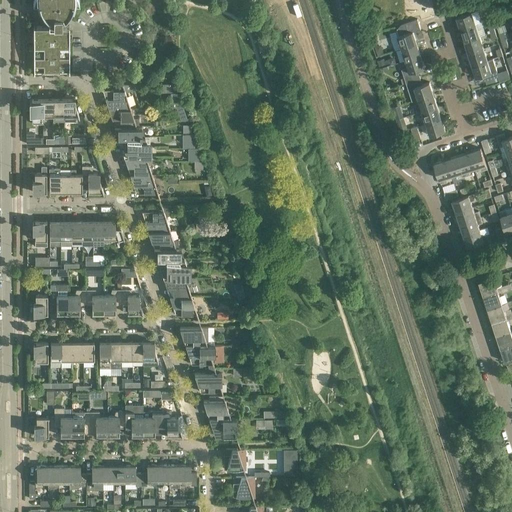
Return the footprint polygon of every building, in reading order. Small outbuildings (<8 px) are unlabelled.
[(40,0),(41,2),(39,2),(40,5),(41,8),(42,10),(44,13),(45,15),(47,16),(49,18),(43,26),(34,26),(34,73),(35,73),(35,72),(69,72),(69,73),(70,73),(69,25),(69,26),(54,26),(54,24),(62,24),(62,18),(60,18),(59,13),(62,13),(64,17),(66,16),(68,14),(69,13),(70,11),(71,9),(72,8),(73,5),(74,2),(72,0),(40,0)] [(472,12),(477,10),(476,4),(463,8),(465,14),(457,17),(461,29),(476,24),(472,12)] [(421,29),(419,23),(418,19),(401,24),(396,30),(402,48),(417,43),(413,31),(421,29)] [(465,41),(480,36),(476,24),(461,29),(465,41)] [(501,40),(506,39),(511,37),(511,31),(504,34),(504,32),(499,33),(501,40)] [(469,53),(484,48),(480,36),(465,41),(469,53)] [(406,60),(421,55),(417,43),(402,48),(406,60)] [(473,65),(488,60),(484,48),(469,53),(473,65)] [(406,84),(421,79),(418,70),(425,67),(421,55),(406,60),(408,68),(401,70),(406,84)] [(498,73),(497,70),(492,72),(488,60),(473,65),(476,77),(483,75),(485,81),(494,78),(499,76),(498,73)] [(499,76),(494,78),(496,83),(499,81),(510,77),(507,70),(498,73),(499,76)] [(419,99),(434,94),(430,82),(422,84),(421,79),(406,84),(408,89),(412,101),(419,99)] [(126,93),(134,90),(134,84),(119,84),(119,90),(111,90),(103,90),(109,108),(131,108),(126,93)] [(423,111),(438,106),(434,94),(419,99),(423,111)] [(72,98),(64,98),(64,121),(76,121),(76,117),(79,117),(75,105),(75,98),(73,98),(73,97),(72,97),(72,98)] [(32,100),(30,100),(30,112),(32,112),(32,123),(43,123),(43,116),(43,98),(32,98),(32,100)] [(53,98),(43,98),(43,116),(53,116),(53,121),(54,121),(53,98)] [(64,98),(53,98),(54,121),(64,121),(64,98)] [(183,106),(177,108),(180,117),(181,121),(188,121),(183,106)] [(427,123),(442,118),(438,106),(423,111),(427,123)] [(115,126),(139,126),(139,118),(134,118),(131,108),(109,108),(115,126)] [(427,123),(427,126),(430,135),(446,130),(442,118),(427,123)] [(118,136),(142,136),(141,126),(139,126),(115,126),(118,136)] [(421,138),(418,129),(417,126),(411,128),(412,131),(415,140),(421,138)] [(506,151),(511,148),(511,135),(506,138),(504,133),(497,135),(500,146),(504,145),(506,151)] [(121,146),(145,146),(145,136),(142,136),(118,136),(121,146)] [(487,139),(482,140),(486,153),(491,151),(490,148),(487,139)] [(124,157),(148,156),(148,146),(145,146),(121,146),(124,157)] [(481,148),(469,152),(474,168),(480,166),(481,170),(488,168),(481,148)] [(474,168),(469,152),(458,155),(464,176),(470,174),(469,170),(474,168)] [(458,155),(446,159),(452,176),(457,174),(458,178),(464,176),(458,155)] [(130,175),(152,174),(149,164),(151,164),(151,156),(148,156),(124,157),(130,175)] [(446,159),(435,163),(441,183),(447,182),(446,177),(451,176),(446,159)] [(47,192),(47,173),(47,166),(41,166),(41,173),(35,173),(35,181),(32,181),(33,192),(47,192)] [(100,180),(100,173),(93,173),(92,168),(92,166),(82,166),(82,174),(82,180),(88,180),(88,192),(103,192),(103,194),(104,193),(101,184),(100,180)] [(60,192),(60,174),(60,168),(49,168),(49,182),(49,192),(60,192)] [(76,169),(71,169),(71,174),(71,192),(82,192),(82,180),(82,174),(76,174),(76,169)] [(60,192),(71,192),(71,174),(60,174),(60,192)] [(157,189),(152,174),(130,175),(134,185),(144,185),(144,193),(142,193),(151,193),(151,198),(159,198),(159,199),(160,199),(157,189)] [(457,189),(445,193),(446,199),(459,195),(457,189)] [(472,207),(470,201),(475,200),(473,193),(453,200),(456,212),(472,207)] [(171,215),(171,206),(162,206),(162,205),(161,205),(162,206),(159,206),(159,211),(151,211),(151,212),(152,212),(153,220),(145,220),(148,230),(170,230),(166,217),(171,215)] [(481,217),(479,211),(474,213),(472,207),(456,212),(460,224),(481,217)] [(505,209),(500,211),(506,232),(511,230),(511,212),(507,214),(505,209)] [(464,235),(480,230),(478,224),(483,223),(481,217),(460,224),(464,235)] [(112,221),(104,221),(104,244),(118,239),(119,240),(119,239),(124,237),(120,228),(115,227),(115,220),(113,221),(113,220),(112,220),(112,221)] [(47,240),(47,231),(47,221),(33,221),(33,232),(35,232),(35,240),(47,240)] [(61,239),(61,238),(61,221),(50,221),(50,246),(61,245),(61,239)] [(71,221),(61,221),(61,238),(61,239),(61,245),(72,245),(72,239),(71,221)] [(72,245),(82,245),(82,238),(82,221),(71,221),(72,239),(72,245)] [(82,245),(93,245),(93,238),(93,221),(82,221),(82,238),(82,245)] [(104,245),(104,244),(104,221),(93,221),(93,238),(93,245),(104,245)] [(154,248),(178,248),(178,240),(173,240),(170,230),(148,230),(154,248)] [(490,245),(487,235),(486,234),(482,235),(480,230),(464,235),(468,246),(481,242),(482,247),(490,245)] [(500,241),(506,240),(503,230),(497,232),(500,241)] [(157,258),(181,258),(181,248),(178,248),(154,248),(157,258)] [(35,256),(35,266),(50,266),(50,256),(35,256)] [(161,268),(184,268),(184,258),(181,258),(157,258),(161,268)] [(164,278),(188,278),(187,268),(184,268),(161,268),(164,278)] [(134,269),(127,269),(128,278),(137,278),(134,269)] [(498,290),(497,288),(494,277),(479,281),(484,295),(498,290)] [(192,296),(188,286),(191,286),(191,278),(188,278),(164,278),(170,296),(192,296)] [(68,284),(50,284),(50,302),(57,302),(57,314),(68,313),(68,284)] [(499,293),(506,291),(504,285),(497,288),(498,290),(484,295),(488,309),(503,304),(499,293)] [(80,302),(86,302),(86,289),(76,289),(75,295),(68,295),(68,313),(80,313),(80,302)] [(104,294),(97,294),(96,289),(86,289),(86,302),(92,302),(92,313),(104,313),(104,294)] [(115,302),(121,302),(122,289),(112,289),(110,294),(104,294),(104,313),(116,313),(115,302)] [(136,294),(133,294),(131,289),(122,289),(121,302),(127,302),(128,313),(142,313),(143,315),(139,301),(139,294),(137,294),(136,293),(136,294)] [(48,314),(48,304),(48,295),(35,295),(36,302),(33,302),(33,314),(48,314)] [(199,321),(199,320),(192,296),(170,296),(176,315),(191,315),(191,320),(199,320),(199,321)] [(507,317),(506,314),(503,304),(488,309),(492,321),(507,317)] [(508,320),(511,318),(511,312),(506,314),(507,317),(492,321),(497,335),(511,330),(508,320)] [(190,327),(180,327),(183,338),(193,338),(193,345),(208,345),(208,337),(208,327),(190,327)] [(511,344),(511,332),(511,330),(497,335),(501,348),(511,344)] [(111,368),(122,367),(121,341),(111,342),(111,368)] [(122,359),(132,359),(132,341),(121,341),(122,367),(122,359)] [(132,359),(143,359),(143,341),(132,341),(132,359)] [(158,361),(154,348),(154,341),(152,341),(151,341),(143,341),(143,359),(144,359),(144,365),(157,365),(157,361),(158,361)] [(48,361),(48,352),(48,342),(34,342),(34,353),(36,353),(36,361),(48,361)] [(51,367),(62,367),(62,360),(62,342),(50,342),(51,367)] [(73,367),(73,360),(72,342),(62,342),(62,360),(62,367),(73,367)] [(73,360),(83,359),(83,342),(72,342),(73,360)] [(94,359),(94,352),(94,342),(83,342),(83,359),(94,359)] [(100,368),(111,368),(111,342),(99,342),(100,368)] [(511,344),(501,348),(505,362),(511,359),(511,344)] [(193,345),(185,345),(189,356),(199,356),(199,364),(208,364),(208,367),(208,369),(215,369),(211,355),(215,355),(215,354),(223,354),(223,345),(215,345),(208,345),(193,345)] [(205,373),(195,373),(198,384),(208,384),(208,392),(217,392),(223,392),(220,384),(222,384),(222,373),(216,373),(215,369),(208,369),(208,367),(205,368),(205,373)] [(209,400),(203,400),(207,411),(217,411),(217,418),(231,418),(231,410),(229,410),(224,396),(219,396),(209,396),(209,400)] [(143,411),(143,404),(125,404),(125,411),(125,424),(131,424),(132,435),(135,435),(135,436),(136,436),(139,437),(142,437),(143,437),(143,411)] [(72,438),(72,417),(66,417),(64,412),(64,408),(54,408),(54,424),(60,424),(61,436),(64,435),(64,436),(65,437),(68,437),(71,438),(72,438)] [(84,424),(90,424),(90,411),(80,411),(79,416),(72,417),(72,438),(74,438),(77,437),(79,437),(80,436),(80,435),(84,435),(84,424)] [(108,438),(108,416),(101,416),(99,411),(90,411),(90,424),(96,424),(96,435),(100,435),(100,436),(101,436),(103,437),(106,438),(108,438)] [(119,424),(125,424),(125,411),(116,411),(114,416),(108,416),(108,438),(109,438),(112,437),(115,436),(116,436),(116,435),(120,435),(119,424)] [(155,423),(161,423),(161,411),(143,411),(143,437),(145,437),(147,437),(150,436),(151,436),(151,435),(155,435),(155,423)] [(167,411),(161,411),(161,423),(167,423),(167,435),(182,435),(182,436),(183,436),(182,435),(187,433),(187,435),(188,434),(181,414),(177,416),(167,416),(167,411)] [(49,436),(49,426),(49,417),(36,417),(36,424),(34,424),(34,436),(49,436)] [(217,418),(209,418),(213,429),(215,437),(221,437),(230,437),(230,441),(238,441),(238,442),(239,442),(238,441),(236,432),(234,429),(236,428),(236,418),(231,418),(217,418)] [(232,449),(224,449),(224,455),(224,469),(227,469),(227,468),(228,468),(229,468),(230,468),(231,469),(232,469),(233,469),(236,469),(237,469),(238,469),(239,468),(240,468),(241,468),(242,468),(243,467),(243,469),(246,468),(246,448),(232,449)] [(297,450),(284,450),(284,475),(297,475),(297,450)] [(103,484),(114,483),(114,465),(103,466),(103,484)] [(114,483),(125,483),(125,465),(114,465),(114,483)] [(141,486),(141,473),(136,473),(136,465),(125,465),(125,483),(136,483),(136,486),(141,486)] [(147,483),(158,483),(158,465),(147,465),(147,473),(141,473),(141,486),(147,486),(147,483)] [(158,483),(169,483),(169,465),(158,465),(158,483)] [(180,465),(169,465),(169,487),(180,487),(180,483),(180,465)] [(191,483),(191,485),(197,485),(197,472),(191,472),(191,465),(180,465),(180,483),(191,483)] [(35,484),(48,484),(48,466),(37,466),(37,472),(35,472),(35,480),(35,484)] [(58,484),(59,484),(59,466),(48,466),(48,484),(48,486),(49,487),(51,488),(52,488),(54,488),(55,488),(56,487),(57,487),(59,486),(58,484)] [(59,484),(69,484),(69,466),(59,466),(59,484)] [(80,466),(69,466),(70,489),(72,489),(74,489),(75,488),(78,487),(79,487),(81,486),(86,486),(86,473),(81,473),(80,466)] [(103,484),(103,466),(92,466),(92,473),(86,473),(86,486),(87,486),(87,489),(103,489),(103,484)] [(241,476),(233,477),(233,483),(233,497),(236,497),(236,496),(238,496),(239,496),(240,496),(242,497),(243,497),(244,497),(246,497),(248,496),(249,496),(250,496),(251,496),(252,495),(253,496),(255,496),(255,476),(254,476),(241,476)]
